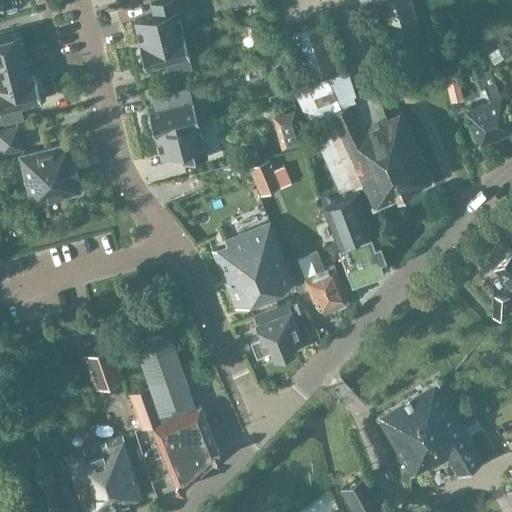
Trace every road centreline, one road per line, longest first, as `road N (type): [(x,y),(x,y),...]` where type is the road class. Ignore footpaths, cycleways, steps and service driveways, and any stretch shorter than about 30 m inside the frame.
road 1 (residential): [(266,429),(202,290),(126,182),(79,0)]
road 2 (tertiary): [(266,429),(511,168)]
road 3 (tertiary): [(171,511),(266,429)]
